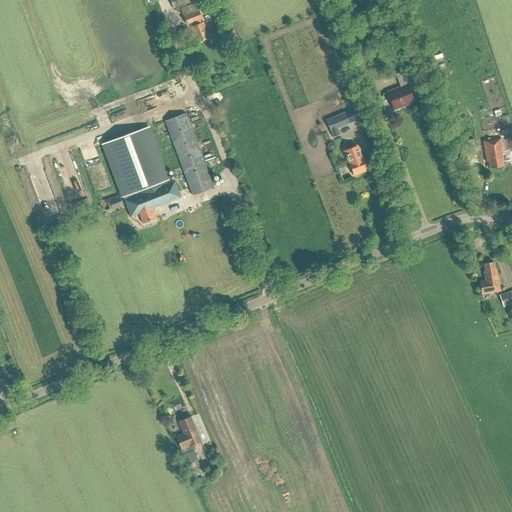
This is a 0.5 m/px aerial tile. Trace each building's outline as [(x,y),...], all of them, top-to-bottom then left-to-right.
[(198,0),(169,0),(173,9),(198,0)] [(202,19),(199,11),(206,9),(204,2),(195,5),(195,4),(181,9),(184,17),(187,25),(202,19)] [(204,22),(190,27),(194,36),(196,35),(199,42),(208,39),(205,31),(207,30),(204,22)] [(387,92),(394,110),(414,102),(411,94),(417,91),(408,69),(395,74),(400,87),(387,92)] [(424,72),(420,74),(425,84),(428,82),(424,72)] [(345,112),(326,120),(333,137),(340,134),(338,128),(350,124),(345,112)] [(213,188),(186,113),(164,121),(192,196),(213,188)] [(148,127),(103,144),(123,197),(135,193),(136,196),(124,200),(130,217),(139,214),(143,224),(157,219),(153,208),(181,198),(175,181),(168,183),(148,127)] [(350,138),(351,143),(362,141),(361,135),(350,138)] [(501,138),(483,141),(486,163),(488,162),(489,169),(504,167),(502,153),(503,153),(501,138)] [(465,140),(468,157),(476,155),(473,139),(465,140)] [(356,146),(344,151),(354,176),(368,170),(363,157),(361,158),(356,146)] [(108,162),(99,164),(103,181),(112,179),(108,162)] [(56,177),(46,181),(52,198),(62,194),(56,177)] [(124,208),(119,194),(100,201),(104,214),(124,208)] [(195,249),(206,246),(203,236),(192,239),(195,249)] [(479,282),(482,295),(500,291),(496,269),(495,270),(494,262),(483,264),(485,271),(483,272),(485,281),(479,282)] [(511,292),(499,297),(503,307),(507,305),(510,313),(511,312),(511,292)] [(7,377),(4,381),(8,385),(12,382),(7,377)] [(184,434),(177,437),(182,450),(179,451),(186,467),(198,462),(191,446),(201,441),(191,416),(178,422),(184,434)] [(211,466),(216,464),(213,456),(208,459),(211,466)]
